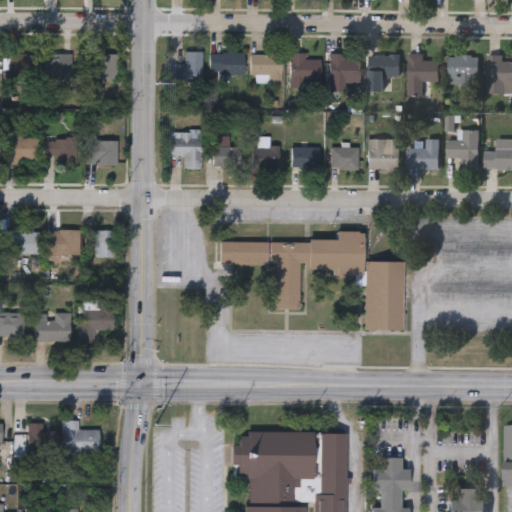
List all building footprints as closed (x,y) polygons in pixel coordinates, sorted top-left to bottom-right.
[(200,51),(200,80),(169,80),(169,64),(182,64),(182,51),(200,51)] [(241,74),(207,74),(207,51),(241,51),(241,74)] [(279,84),(265,84),(265,74),(248,74),(248,53),(279,53),(279,84)] [(288,86),(288,53),(303,53),(303,58),(318,58),(318,86),(288,86)] [(421,53),(421,59),(436,59),(436,82),(424,82),(424,94),(406,94),(406,53),(421,53)] [(8,55),(38,54),(39,84),(9,84),(8,55)] [(326,54),(359,54),(359,83),(326,83),(326,54)] [(367,54),(397,54),(397,90),(367,90),(367,54)] [(85,55),(116,55),(116,80),(85,80),(85,55)] [(446,55),(477,55),(477,84),(446,84),(446,55)] [(499,55),(499,61),(511,61),(511,92),(484,92),(484,55),(499,55)] [(44,56),(72,56),(72,81),(44,81),(44,56)] [(167,154),(167,129),(199,129),(199,167),(181,167),(181,154),(167,154)] [(477,129),(477,170),(458,170),(458,156),(445,156),(445,138),(455,138),(455,129),(477,129)] [(211,166),(211,135),(226,135),(226,144),(237,144),(237,166),(211,166)] [(5,136),(38,136),(38,160),(5,160),(5,136)] [(75,136),(75,160),(42,160),(42,136),(75,136)] [(365,168),(365,138),(397,138),(397,168),(365,168)] [(405,168),(405,146),(424,146),(424,138),(437,138),(437,168),(405,168)] [(115,140),(115,165),(84,165),(84,140),(115,140)] [(316,167),(289,167),(289,144),(316,144),(316,167)] [(250,145),(278,145),(278,168),(250,167),(250,145)] [(356,146),(356,168),(328,168),(328,146),(356,146)] [(511,146),(511,170),(483,170),(483,146),(511,146)] [(38,230),(38,255),(7,255),(7,230),(38,230)] [(47,230),(75,230),(75,262),(47,262),(47,230)] [(115,230),(115,258),(93,258),(93,243),(85,243),(85,230),(115,230)] [(401,262),(401,331),(363,331),(363,278),(334,278),(334,268),(297,268),(297,309),(273,309),(273,266),(214,266),(214,242),(335,242),(335,232),(362,232),(362,262),(401,262)] [(82,325),(82,300),(112,300),(112,330),(93,330),(93,342),(76,342),(77,325),(82,325)] [(0,313),(22,313),(22,337),(0,337),(0,313)] [(33,314),(49,314),(49,313),(69,313),(69,342),(33,342),(33,314)] [(77,428),(98,428),(98,452),(61,452),(61,418),(77,418),(77,428)] [(42,420),(42,428),(58,428),(58,451),(27,451),(27,420),(42,420)] [(511,486),(502,486),(502,425),(511,425),(511,486)] [(345,433),(343,511),(312,511),(312,502),(304,502),(303,511),(244,511),(245,477),(237,477),(237,465),(232,465),(232,431),(345,433)] [(370,511),(370,508),(378,508),(378,491),(370,490),(371,468),(377,468),(377,458),(399,458),(399,469),(408,469),(407,491),(398,490),(398,508),(407,508),(407,511),(370,511)] [(446,511),(446,500),(454,500),(454,489),(476,489),(476,501),(484,501),(484,511),(446,511)] [(0,511),(0,502),(1,502),(1,511),(15,511),(0,511)]
